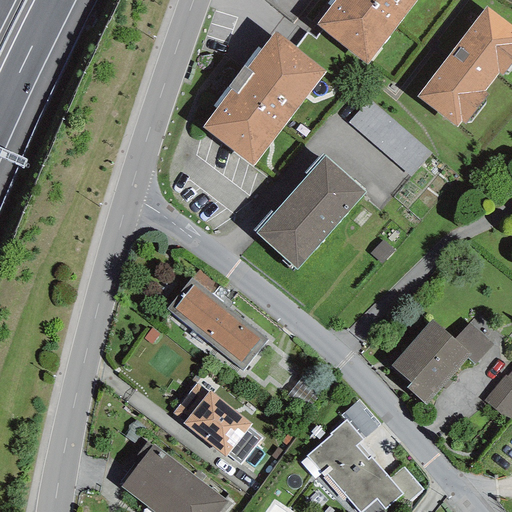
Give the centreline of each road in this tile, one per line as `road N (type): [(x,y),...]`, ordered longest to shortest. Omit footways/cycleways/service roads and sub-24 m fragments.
road 1 (residential): [(132,176),(350,365),(488,511)]
road 2 (tertiary): [(132,176),(53,511)]
road 3 (tertiary): [(196,0),(132,176)]
road 4 (motorway): [(0,138),(62,0)]
